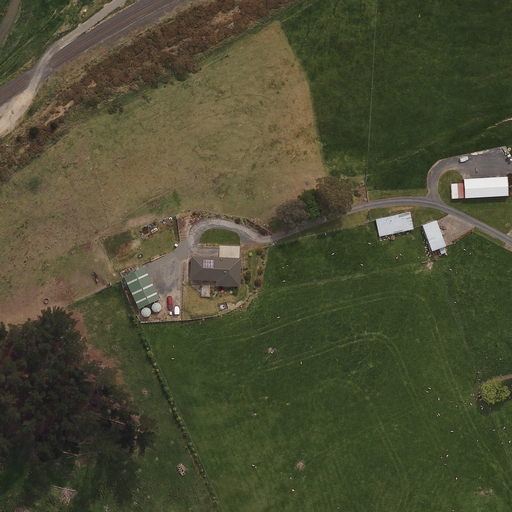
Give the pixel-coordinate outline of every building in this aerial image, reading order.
[(451,198),(506,195),(506,190),(511,189),(511,183),(506,184),(505,176),(461,179),(462,183),(450,184),(451,198)] [(412,229),(409,212),(375,219),(378,236),(412,229)] [(421,225),(430,250),(438,247),(441,254),(446,252),(434,220),(421,225)] [(239,258),(190,255),(189,279),(215,280),(214,285),(238,286),(239,258)] [(157,298),(143,266),(121,276),(136,308),(157,298)]
